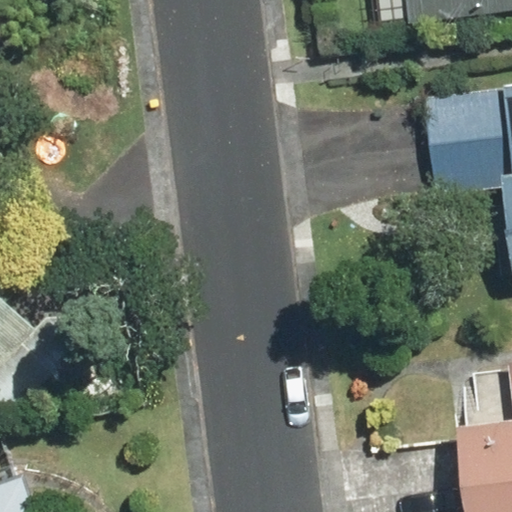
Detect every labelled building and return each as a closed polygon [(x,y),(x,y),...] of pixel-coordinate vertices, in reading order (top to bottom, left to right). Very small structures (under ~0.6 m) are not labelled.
[(511,0),(404,0),(409,28),(511,13),(511,0)] [(511,83),(502,84),(503,95),(421,102),(431,218),(495,212),(498,278),(511,277),(511,83)] [(0,368),(35,334),(0,297),(0,368)] [(511,511),(511,359),(509,359),(511,405),(511,419),(457,425),(465,511),(511,511)] [(0,511),(37,511),(23,462),(0,468),(0,511)]
